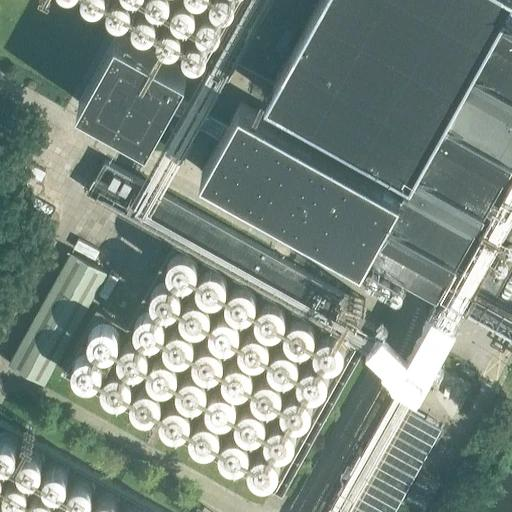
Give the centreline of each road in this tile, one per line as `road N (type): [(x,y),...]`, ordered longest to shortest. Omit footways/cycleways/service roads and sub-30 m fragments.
road 1 (unknown): [(6,389),(96,141)]
road 2 (unknown): [(187,192),(290,0)]
